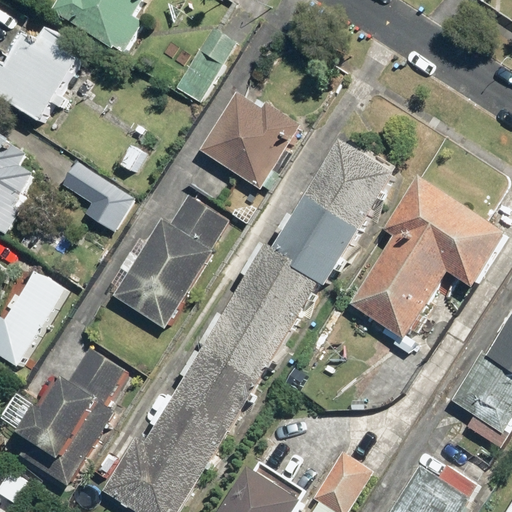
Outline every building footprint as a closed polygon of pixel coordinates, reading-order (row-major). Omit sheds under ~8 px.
[(67,0),(59,14),(128,58),(150,22),(143,17),(153,0),(67,0)] [(181,88),(205,104),(243,44),(219,29),(181,88)] [(0,94),(46,124),(87,60),(75,52),(78,47),(53,31),(46,42),(28,31),(13,55),(10,59),(16,62),(12,67),(7,64),(4,68),(1,66),(0,68),(0,94)] [(205,152),(267,191),(308,127),(247,88),(205,152)] [(0,228),(13,237),(36,200),(31,196),(43,176),(29,168),(36,157),(0,133),(0,228)] [(146,437),(110,492),(141,511),(187,511),(331,290),(333,291),(407,176),(351,140),(280,250),(275,246),(150,440),(146,437)] [(125,165),(137,173),(148,156),(137,148),(125,165)] [(87,215),(119,235),(140,202),(82,165),(68,188),(94,204),(87,215)] [(389,232),(400,239),(356,305),(411,341),(456,274),(481,290),(511,240),(511,232),(424,178),(389,232)] [(119,298),(171,332),(240,225),(195,196),(177,223),(170,219),(119,298)] [(2,315),(0,317),(0,352),(24,368),(73,293),(44,275),(14,322),(2,315)] [(509,436),(511,430),(511,334),(501,351),(495,347),(458,402),(509,436)] [(25,457),(74,488),(123,412),(113,405),(134,373),(96,349),(74,383),(65,378),(27,437),(35,442),(25,457)] [(355,511),(380,474),(348,455),(319,501),(336,511),(355,511)] [(472,511),(479,503),(477,501),(485,490),(452,467),(444,478),(428,467),(396,511),(472,511)] [(256,471),(230,511),(309,511),(313,507),(256,471)]
